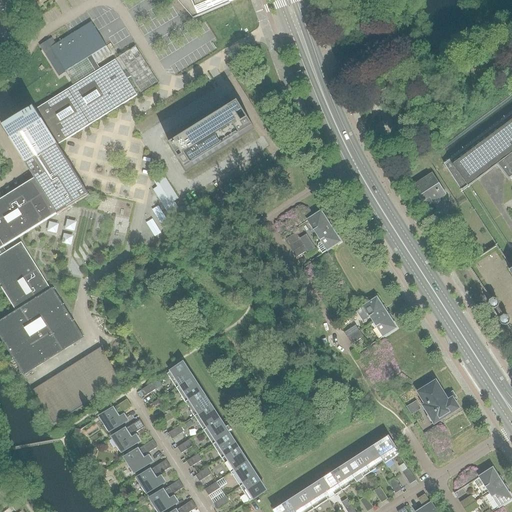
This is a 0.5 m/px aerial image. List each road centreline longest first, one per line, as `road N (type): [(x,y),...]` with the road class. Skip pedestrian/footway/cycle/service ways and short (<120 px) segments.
road 1 (secondary): [(509,411),(371,196),(293,19)]
road 2 (residential): [(386,511),(511,432)]
road 3 (residential): [(130,390),(207,511)]
